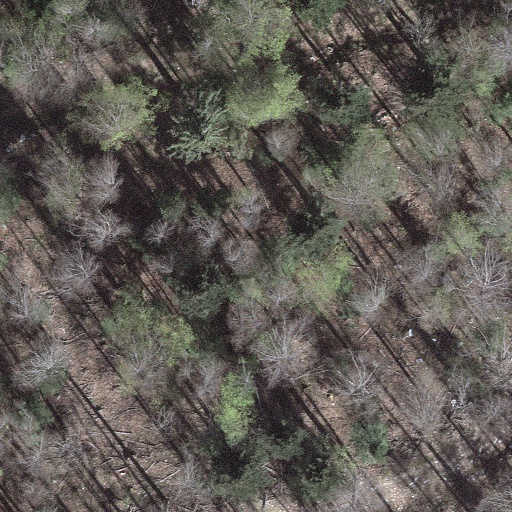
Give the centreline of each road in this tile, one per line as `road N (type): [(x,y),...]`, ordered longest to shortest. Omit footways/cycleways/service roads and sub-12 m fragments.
road 1 (track): [(0,110),(456,0)]
road 2 (track): [(511,431),(395,490),(309,511)]
